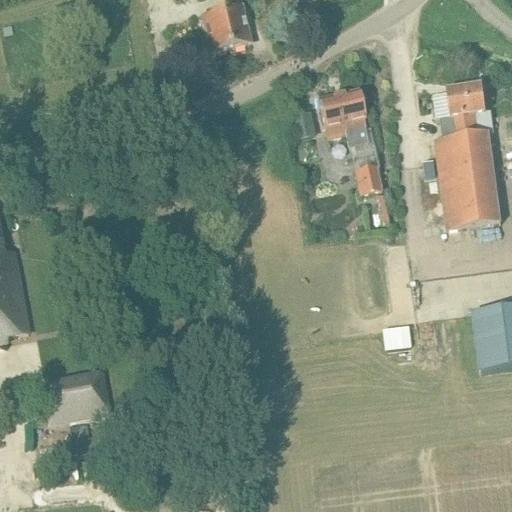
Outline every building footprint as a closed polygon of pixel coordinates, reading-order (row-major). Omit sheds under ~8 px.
[(223,15),(202,20),(211,58),(249,49),(240,11),(237,12),(235,4),(221,7),(223,15)] [(485,114),(485,109),(482,89),(446,94),(450,121),(440,123),(442,143),(434,144),(437,164),(446,235),(500,228),(488,136),(493,136),(490,113),(485,114)] [(318,104),(324,132),(327,144),(345,140),(348,152),(358,150),(359,156),(351,165),(359,201),(382,197),(370,132),(366,134),(364,123),(362,114),(357,95),(318,104)] [(27,338),(17,277),(13,257),(2,259),(0,246),(0,348),(3,348),(2,342),(27,338)] [(511,308),(465,315),(474,376),(511,370),(511,308)] [(56,407),(46,409),(50,428),(108,417),(105,398),(101,378),(52,387),(56,407)]
